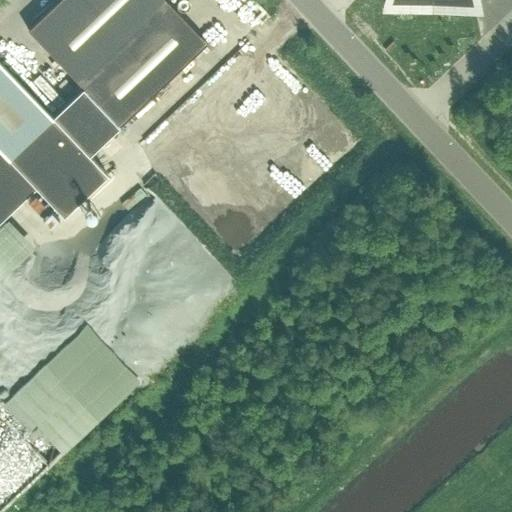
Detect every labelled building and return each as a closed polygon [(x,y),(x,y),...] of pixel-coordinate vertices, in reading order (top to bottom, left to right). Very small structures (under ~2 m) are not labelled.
[(58,0),(28,29),(83,88),(119,126),(207,43),(166,0),(58,0)] [(389,0),(387,8),(389,8),(391,1),(472,3),(473,10),(475,10),(472,0),(389,0)] [(0,220),(36,187),(63,216),(107,174),(89,155),(119,126),(83,88),(53,117),(0,61),(0,220)] [(160,197),(126,215),(106,238),(107,239),(121,266),(125,264),(121,261),(122,260),(135,246),(139,255),(158,270),(148,252),(158,241),(167,230),(162,225),(166,221),(160,210),(167,203),(160,197)] [(63,453),(148,379),(115,342),(118,339),(102,321),(14,397),(63,453)]
